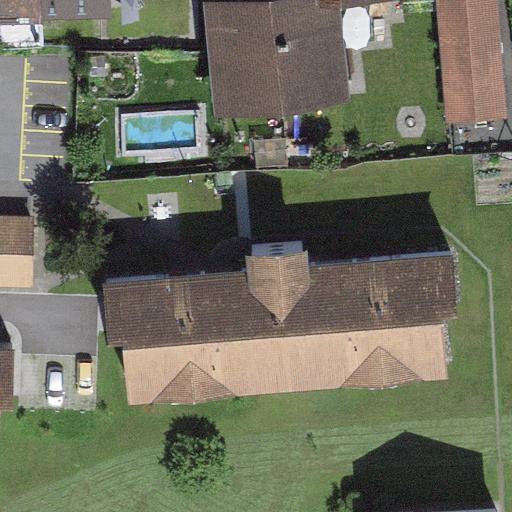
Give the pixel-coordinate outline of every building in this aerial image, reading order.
[(0,0),(0,32),(32,32),(31,8),(102,5),(102,0),(0,0)] [(214,0),(222,106),(344,97),(337,0),(214,0)] [(511,58),(508,0),(441,0),(449,117),(511,113),(511,58)] [(36,208),(0,209),(0,267),(39,266),(36,208)] [(446,247),(119,261),(125,395),(451,381),(446,247)]
